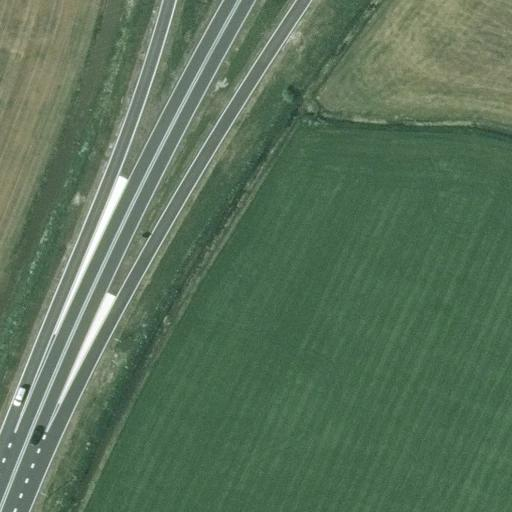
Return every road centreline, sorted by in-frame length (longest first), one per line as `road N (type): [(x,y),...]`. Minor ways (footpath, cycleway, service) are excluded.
road 1 (trunk): [(34,424),(80,376),(216,134),(304,0)]
road 2 (trunk): [(239,0),(103,260),(34,424)]
road 3 (trunk): [(170,0),(37,365),(34,424)]
